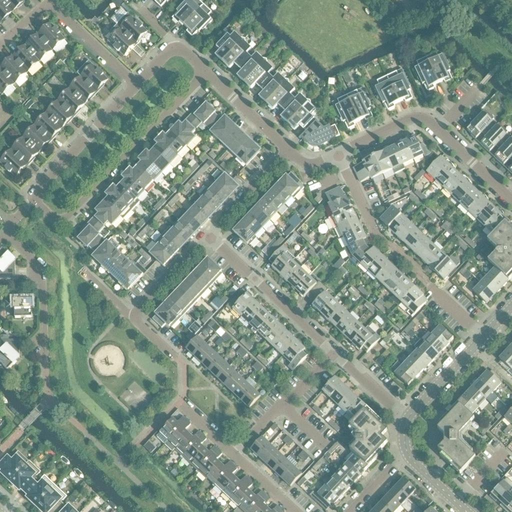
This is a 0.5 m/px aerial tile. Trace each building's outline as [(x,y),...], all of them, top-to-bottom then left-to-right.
[(21,0),(0,0),(11,13),(19,6),(20,8),(25,3),(21,0)] [(0,0),(0,24),(4,21),(3,20),(11,13),(0,0)] [(155,0),(156,1),(154,3),(160,8),(166,2),(167,0),(168,0),(171,2),(172,0),(155,0)] [(184,27),(203,6),(196,0),(194,0),(192,2),(189,0),(185,0),(178,8),(180,11),(178,13),(172,19),(178,25),(179,23),(184,27)] [(382,5),(382,6),(382,7),(383,8),(384,9),(385,9),(385,10),(386,10),(387,10),(389,10),(390,9),(391,8),(391,7),(392,7),(392,6),(392,5),(392,4),(392,3),(391,2),(391,1),(390,1),(389,0),(388,0),(387,0),(386,0),(385,0),(384,1),(383,2),(383,3),(382,3),(382,4),(382,5)] [(437,0),(409,0),(425,14),(437,0)] [(211,13),(203,6),(184,27),(188,31),(186,33),(192,38),(198,32),(197,31),(199,29),(202,32),(212,21),(208,17),(211,13)] [(116,27),(136,46),(141,41),(140,40),(147,33),(127,14),(127,15),(121,9),(111,20),(116,26),(116,27)] [(36,34),(52,52),(65,40),(50,24),(42,31),(41,30),(36,34)] [(136,46),(116,27),(111,31),(110,33),(111,35),(112,37),(107,43),(123,58),(131,50),(132,51),(136,46)] [(230,33),(215,49),(219,53),(215,57),(222,63),(243,42),(234,34),(232,36),(230,33)] [(32,40),(25,46),(39,63),(52,52),(36,34),(31,38),(32,40)] [(251,50),(243,42),(222,63),(229,70),(234,65),(238,69),(250,56),(248,53),(251,50)] [(16,52),(11,56),(27,74),(39,63),(25,46),(17,53),(16,52)] [(250,56),(238,69),(242,73),(237,78),(244,84),(264,62),(256,54),(253,58),(250,56)] [(426,58),(438,84),(443,82),(445,84),(452,81),(448,73),(447,73),(446,70),(450,69),(443,56),(438,58),(436,54),(426,58)] [(7,62),(0,68),(0,69),(14,85),(27,74),(11,56),(6,61),(7,62)] [(438,84),(426,58),(416,63),(418,68),(413,70),(419,83),(423,81),(424,84),(423,85),(427,93),(434,89),(433,87),(438,84)] [(60,60),(55,65),(60,70),(65,65),(64,65),(67,62),(64,59),(61,62),(60,60)] [(76,74),(80,78),(97,94),(102,89),(101,88),(108,80),(88,62),(76,74)] [(264,62),(244,84),(251,90),(255,85),(259,89),(272,76),(269,74),(273,70),(264,62)] [(0,69),(0,95),(1,97),(14,85),(0,69)] [(386,77),(399,103),(404,101),(405,103),(412,100),(408,92),(406,89),(410,88),(402,70),(386,77)] [(272,76),(259,89),(264,93),(259,98),(266,105),(286,83),(278,75),(274,79),(272,76)] [(399,103),(386,77),(376,82),(379,87),(373,89),(379,102),(383,100),(384,103),(384,104),(387,112),(395,108),(393,106),(399,103)] [(80,78),(68,90),(84,105),(91,98),(93,99),(97,94),(80,78)] [(294,91),(286,83),(266,105),(273,111),(277,106),(281,110),(294,97),(291,95),(294,91)] [(362,89),(347,96),(359,122),(364,120),(365,122),(373,119),(369,111),(368,111),(367,108),(370,107),(362,89)] [(84,105),(68,90),(57,102),(74,118),(79,114),(77,112),(84,105)] [(294,97),(281,110),(285,114),(281,119),(288,125),(308,104),(300,96),(296,99),(294,97)] [(359,122),(347,96),(331,104),(340,121),(343,119),(345,122),(344,123),(348,131),(355,127),(354,125),(359,122)] [(30,101),(25,107),(28,110),(34,104),(30,101)] [(57,102),(45,114),(61,129),(68,122),(70,123),(74,118),(57,102)] [(308,104),(288,125),(294,132),(299,127),(303,131),(314,120),(317,116),(315,113),(316,112),(308,104)] [(196,113),(186,124),(194,132),(202,123),(204,125),(211,133),(221,123),(213,115),(215,113),(206,105),(198,113),(196,113)] [(488,137),(498,126),(493,122),(493,121),(484,112),(467,131),(471,136),(470,137),(474,141),(483,132),(488,137)] [(45,114),(34,127),(51,143),(56,138),(54,137),(61,129),(45,114)] [(211,133),(220,142),(232,128),(234,127),(230,124),(227,121),(225,122),(223,120),(221,123),(211,133)] [(314,120),(303,131),(307,135),(303,139),(309,146),(310,147),(311,147),(313,147),(313,148),(315,148),(316,148),(317,148),(318,147),(339,137),(334,127),(323,132),(316,126),(318,124),(314,120)] [(172,131),(170,133),(172,135),(186,148),(194,139),(198,135),(194,132),(186,124),(182,128),(179,124),(172,131)] [(498,125),(498,126),(488,137),(479,146),(488,154),(497,145),(502,150),(511,139),(507,135),(507,134),(498,125)] [(51,143),(34,127),(22,139),(38,154),(45,146),(47,148),(51,143)] [(232,128),(220,142),(228,150),(241,136),(242,135),(240,133),(237,130),(234,127),(232,128)] [(165,134),(159,140),(164,143),(178,157),(186,148),(172,135),(170,133),(168,135),(167,136),(165,134)] [(241,136),(228,150),(237,158),(250,145),(251,143),(248,140),(244,137),(242,135),(241,136)] [(403,140),(413,161),(423,156),(424,158),(429,156),(430,154),(430,153),(430,151),(422,145),(419,147),(415,138),(410,140),(406,139),(403,140)] [(511,138),(511,139),(502,150),(493,159),(502,167),(511,158),(511,159),(511,138)] [(38,154),(22,139),(11,151),(28,167),(32,162),(31,161),(38,154)] [(157,150),(155,152),(169,165),(170,165),(174,169),(181,161),(177,157),(178,157),(164,143),(159,140),(156,143),(157,144),(156,145),(158,147),(156,149),(157,150)] [(398,146),(394,148),(403,166),(413,161),(403,140),(399,142),(398,146)] [(250,145),(237,158),(246,167),(259,153),(256,151),(258,150),(255,146),(251,143),(250,145)] [(403,166),(394,148),(390,150),(386,148),(382,150),(392,171),(394,175),(405,170),(403,166)] [(377,156),(373,158),(382,175),(392,171),(382,150),(379,152),(377,156)] [(28,167),(11,151),(0,162),(0,164),(15,179),(22,171),(23,172),(28,167)] [(148,151),(143,157),(147,161),(161,174),(169,165),(155,152),(154,151),(152,153),(151,154),(148,151)] [(139,166),(137,168),(139,170),(153,183),(161,174),(147,161),(143,157),(140,160),(142,163),(139,166)] [(382,175),(373,158),(362,163),(364,166),(359,168),(358,167),(353,169),(357,177),(367,173),(370,179),(371,181),(382,175)] [(435,181),(451,165),(448,162),(444,162),(440,159),(426,173),(435,181)] [(453,168),(451,165),(435,181),(443,189),(457,175),(454,171),(453,168)] [(132,169),(126,174),(131,178),(145,192),(153,183),(139,170),(137,168),(135,170),(134,171),(132,169)] [(221,173),(214,181),(217,184),(230,196),(234,192),(234,191),(237,188),(225,176),(221,173)] [(367,173),(357,177),(360,183),(370,179),(367,173)] [(123,183),(120,186),(122,188),(136,201),(136,200),(145,192),(131,178),(126,174),(123,178),(125,180),(123,183)] [(280,187),(292,198),(293,200),(300,192),(298,191),(299,190),(296,187),(300,183),(291,174),(282,183),(283,183),(280,187)] [(460,178),(457,175),(443,189),(451,197),(467,180),(464,178),(460,178)] [(467,180),(451,197),(460,205),(473,190),(470,187),(470,183),(467,180)] [(217,184),(210,192),(222,203),(225,200),(226,201),(230,196),(217,184)] [(115,187),(110,192),(112,194),(130,211),(139,203),(136,200),(136,201),(122,188),(120,186),(117,189),(115,187)] [(276,189),(271,194),(284,206),(292,198),(280,187),(277,190),(276,189)] [(206,188),(199,197),(202,200),(215,212),(220,207),(219,207),(222,203),(210,192),(206,188)] [(336,202),(330,205),(328,206),(333,217),(351,209),(346,198),(342,200),(340,195),(342,194),(339,189),(331,193),(336,202)] [(473,190),(460,205),(468,213),(484,196),(481,193),(477,194),(473,190)] [(106,201),(104,203),(106,204),(120,218),(122,220),(130,211),(112,194),(110,192),(106,196),(109,198),(106,201)] [(336,202),(331,193),(325,196),(330,205),(336,202)] [(284,206),(271,194),(267,198),(268,199),(265,202),(277,214),(284,206)] [(487,199),(484,196),(468,213),(476,220),(490,206),(487,203),(487,199)] [(314,201),(318,205),(322,201),(318,197),(314,201)] [(202,200),(195,208),(207,219),(210,216),(211,217),(215,212),(202,200)] [(277,214),(265,202),(262,206),(261,205),(257,209),(269,222),(277,214)] [(102,205),(96,212),(99,215),(96,219),(104,227),(108,223),(112,226),(120,218),(106,204),(104,203),(102,205)] [(490,206),(476,220),(485,228),(500,212),(497,209),(493,209),(490,206)] [(195,208),(187,216),(200,228),(205,223),(204,222),(207,219),(195,208)] [(309,215),(306,212),(302,208),(297,213),(305,219),(309,215)] [(388,229),(400,216),(392,208),(380,222),(388,229)] [(253,215),(250,218),(262,229),(269,222),(257,209),(252,214),(253,215)] [(351,209),(333,217),(328,219),(333,230),(338,228),(358,218),(357,214),(353,213),(351,209)] [(184,212),(177,220),(180,223),(192,235),(195,231),(196,232),(200,228),(187,216),(184,212)] [(500,212),(485,228),(493,236),(506,221),(503,218),(503,214),(500,212)] [(408,223),(400,216),(388,229),(396,237),(408,223)] [(246,221),(242,225),(255,237),(262,229),(250,218),(247,221),(246,221)] [(360,221),(358,218),(338,228),(343,238),(361,229),(359,225),(360,221)] [(86,232),(78,240),(87,248),(89,247),(96,254),(106,244),(98,237),(96,235),(104,227),(96,219),(86,229),(86,232)] [(506,221),(493,236),(487,242),(497,252),(487,262),(495,269),(508,282),(511,277),(511,276),(511,275),(511,230),(509,227),(511,225),(506,221)] [(180,223),(173,231),(186,243),(190,239),(189,238),(192,235),(180,223)] [(416,231),(408,223),(396,237),(404,244),(416,231)] [(255,237),(242,225),(237,230),(238,231),(235,234),(247,245),(248,244),(249,246),(256,239),(255,237)] [(169,228),(162,236),(165,239),(177,250),(180,247),(181,248),(186,243),(173,231),(169,228)] [(361,229),(343,238),(348,248),(344,250),(348,260),(365,248),(362,242),(366,240),(361,229)] [(424,238),(416,231),(404,244),(412,252),(424,238)] [(162,236),(154,243),(158,247),(171,259),(175,254),(174,254),(177,250),(165,239),(162,236)] [(424,238),(412,252),(419,259),(432,246),(424,238)] [(96,254),(94,257),(96,259),(95,260),(98,263),(101,267),(103,265),(116,252),(120,247),(111,239),(107,243),(106,244),(96,254)] [(432,246),(419,259),(427,266),(440,253),(432,246)] [(158,247),(150,255),(162,266),(165,263),(166,264),(171,259),(158,247)] [(365,248),(348,260),(357,267),(360,264),(367,272),(381,257),(378,254),(379,254),(379,251),(375,247),(370,252),(365,248)] [(280,276),(292,263),(284,255),(287,252),(282,248),(270,260),(275,265),(271,268),(280,276)] [(15,262),(2,250),(0,252),(0,280),(15,280),(14,262),(15,262)] [(103,265),(101,267),(105,270),(108,273),(110,275),(111,273),(124,260),(116,252),(103,265)] [(448,261),(440,253),(427,266),(435,274),(448,261)] [(383,255),(381,257),(367,272),(376,279),(389,265),(386,262),(387,262),(387,259),(383,255)] [(111,273),(110,275),(112,277),(115,280),(119,283),(120,282),(136,265),(127,257),(124,260),(111,273)] [(448,261),(435,274),(443,282),(459,265),(451,257),(448,261)] [(205,264),(201,269),(215,282),(219,278),(222,275),(220,273),(221,273),(209,262),(209,261),(206,265),(205,264)] [(300,270),(292,263),(280,276),(288,283),(300,270)] [(391,263),(389,265),(376,279),(384,287),(398,273),(395,270),(395,269),(395,267),(391,263)] [(120,282),(119,283),(122,286),(125,289),(127,288),(129,290),(145,273),(137,264),(136,265),(120,282)] [(341,268),(337,273),(342,278),(347,273),(341,268)] [(197,274),(194,277),(208,290),(215,282),(201,269),(196,273),(197,274)] [(495,269),(488,277),(501,289),(508,282),(495,269)] [(300,270),(288,283),(295,291),(308,277),(300,270)] [(400,271),(398,273),(384,287),(392,295),(406,281),(403,278),(404,277),(404,275),(400,271)] [(190,280),(186,284),(200,298),(208,290),(194,277),(191,280),(190,280)] [(316,285),(308,277),(295,291),(304,299),(307,295),(311,299),(323,286),(318,282),(316,285)] [(501,289),(488,277),(480,285),(494,297),(501,289)] [(408,279),(406,281),(392,295),(401,303),(414,288),(411,286),(412,285),(412,282),(408,279)] [(200,298),(186,284),(181,289),(182,290),(179,293),(193,306),(200,298)] [(494,297),(480,285),(473,293),(486,305),(494,297)] [(323,286),(311,299),(315,303),(312,306),(320,314),(333,301),(325,294),(328,291),(323,286)] [(416,287),(414,288),(401,303),(409,311),(406,314),(412,319),(426,304),(421,300),(423,297),(420,293),(420,290),(416,287)] [(31,301),(18,289),(5,302),(14,310),(14,319),(32,319),(31,301)] [(175,295),(171,300),(185,314),(193,306),(179,293),(176,296),(175,295)] [(241,317),(254,303),(251,300),(252,299),(252,297),(248,293),(243,298),(239,293),(225,308),(230,313),(233,310),(241,317)] [(185,314),(171,300),(167,305),(164,309),(178,322),(185,314)] [(256,301),(254,303),(241,317),(249,325),(263,311),(260,308),(260,307),(260,305),(256,301)] [(341,308),(333,301),(320,314),(328,322),(341,308)] [(341,308),(328,322),(336,329),(349,316),(341,308)] [(178,322),(164,309),(161,312),(160,311),(152,320),(161,329),(165,325),(169,328),(170,327),(171,329),(178,322)] [(264,309),(263,311),(249,325),(257,333),(271,318),(268,316),(268,315),(268,312),(264,309)] [(273,316),(271,318),(257,333),(265,341),(279,326),(276,323),(277,323),(277,320),(273,316)] [(356,323),(349,316),(336,329),(344,337),(356,323)] [(356,323),(344,337),(352,344),(364,331),(356,323)] [(281,324),(279,326),(265,341),(274,349),(287,334),(284,331),(285,331),(285,328),(281,324)] [(440,327),(432,336),(445,348),(453,340),(440,327)] [(367,328),(364,331),(352,344),(360,352),(363,348),(367,352),(366,354),(380,340),(367,328)] [(289,332),(287,334),(274,349),(282,356),(296,342),(293,339),(293,336),(289,332)] [(432,336),(425,343),(438,356),(445,348),(432,336)] [(194,358),(205,345),(197,338),(185,350),(194,358)] [(298,340),(296,342),(282,356),(291,365),(288,368),(293,372),(307,358),(302,353),(305,351),(301,347),(302,344),(298,340)] [(421,340),(414,348),(417,351),(430,364),(438,356),(425,343),(421,340)] [(0,341),(1,354),(0,354),(0,364),(7,372),(19,359),(19,341),(0,341)] [(213,353),(205,345),(194,358),(201,365),(213,353)] [(430,364),(417,351),(410,359),(423,372),(430,364)] [(511,356),(507,352),(499,360),(504,364),(501,367),(511,377),(511,356)] [(213,353),(201,365),(209,373),(221,360),(213,353)] [(410,359),(402,367),(415,380),(423,372),(410,359)] [(229,368),(221,360),(209,373),(217,380),(229,368)] [(415,380),(402,367),(394,375),(408,388),(415,380)] [(229,368),(217,380),(225,387),(237,375),(229,368)] [(487,372),(480,381),(493,393),(501,385),(498,383),(501,380),(492,371),(489,374),(487,372)] [(244,383),(237,375),(225,387),(233,395),(244,383)] [(330,400),(343,386),(334,379),(322,392),(330,400)] [(480,381),(472,389),(485,401),(490,406),(498,398),(493,393),(480,381)] [(252,390),(244,383),(233,395),(241,402),(252,390)] [(343,386),(330,400),(338,407),(351,394),(343,386)] [(485,401),(472,389),(465,396),(478,409),(485,401)] [(252,390),(241,402),(249,410),(260,398),(252,390)] [(358,401),(351,394),(338,407),(346,414),(358,401)] [(465,396),(457,404),(471,417),(478,409),(465,396)] [(366,408),(358,401),(346,414),(354,422),(366,408)] [(471,417),(457,404),(439,424),(441,426),(437,430),(442,434),(442,446),(438,451),(442,454),(439,457),(459,475),(475,459),(459,444),(459,436),(474,420),(471,417)] [(366,408),(354,422),(349,427),(350,429),(353,426),(358,431),(354,436),(357,439),(354,442),(356,444),(349,451),(355,456),(368,469),(376,461),(373,459),(387,444),(385,441),(384,435),(387,433),(372,419),(374,416),(366,408)] [(173,420),(156,438),(164,445),(188,421),(183,418),(179,422),(180,424),(178,426),(173,420)] [(188,421),(164,445),(172,452),(174,450),(189,435),(183,430),(184,429),(186,430),(190,425),(188,421)] [(189,435),(174,450),(181,456),(179,458),(181,459),(203,435),(198,433),(192,439),(189,435)] [(206,440),(203,435),(181,459),(182,460),(183,459),(190,465),(204,450),(200,446),(206,440)] [(258,458),(270,446),(262,438),(250,451),(258,458)] [(270,446),(258,458),(266,466),(278,453),(270,446)] [(204,450),(190,465),(197,471),(195,473),(196,474),(219,450),(214,448),(208,454),(204,450)] [(219,450),(196,474),(198,475),(199,473),(206,480),(220,465),(216,461),(222,455),(219,450)] [(7,459),(0,466),(0,469),(6,476),(5,477),(10,483),(29,463),(18,453),(10,461),(7,459)] [(286,461),(278,453),(266,466),(274,473),(286,461)] [(355,456),(347,464),(360,477),(368,469),(355,456)] [(286,461),(274,473),(282,481),(293,468),(286,461)] [(360,477),(347,464),(344,461),(337,468),(340,471),(354,484),(360,477)] [(29,463),(10,483),(16,488),(17,486),(25,493),(37,480),(35,478),(36,477),(40,473),(29,463)] [(220,465),(206,480),(207,479),(213,485),(212,487),(213,488),(235,465),(230,463),(226,467),(227,469),(225,470),(220,465)] [(235,465),(213,488),(214,489),(216,487),(222,494),(236,480),(230,474),(231,473),(233,474),(237,470),(235,465)] [(302,476),(293,468),(282,481),(290,488),(302,476)] [(340,471),(332,480),(346,492),(354,484),(340,471)] [(37,480),(25,493),(32,501),(31,502),(36,507),(55,488),(44,477),(39,483),(37,480)] [(241,485),(236,480),(222,494),(229,500),(228,501),(229,503),(250,480),(245,477),(241,482),(243,484),(241,485)] [(297,485),(300,488),(307,482),(303,479),(297,485)] [(403,479),(396,488),(408,499),(416,491),(403,479)] [(250,480),(229,503),(230,504),(231,502),(238,508),(251,494),(246,489),(247,488),(249,489),(253,485),(250,480)] [(346,492),(332,480),(325,488),(338,500),(346,492)] [(499,503),(511,490),(503,482),(489,497),(495,503),(497,501),(499,503)] [(55,488),(36,507),(41,511),(42,511),(43,511),(44,511),(56,511),(63,505),(61,503),(62,502),(66,498),(55,488)] [(338,500),(325,488),(318,495),(313,491),(309,496),(325,511),(330,508),(338,500)] [(408,499),(396,488),(388,495),(400,507),(408,499)] [(511,490),(499,503),(501,505),(499,507),(504,511),(505,511),(511,505),(511,490)] [(251,494),(238,508),(234,511),(249,511),(266,495),(261,492),(255,498),(251,494)] [(266,495),(249,511),(264,511),(267,509),(263,506),(269,499),(266,495)] [(388,495),(381,503),(390,511),(395,511),(400,507),(388,495)] [(390,511),(381,503),(373,511),(374,511),(390,511)]
